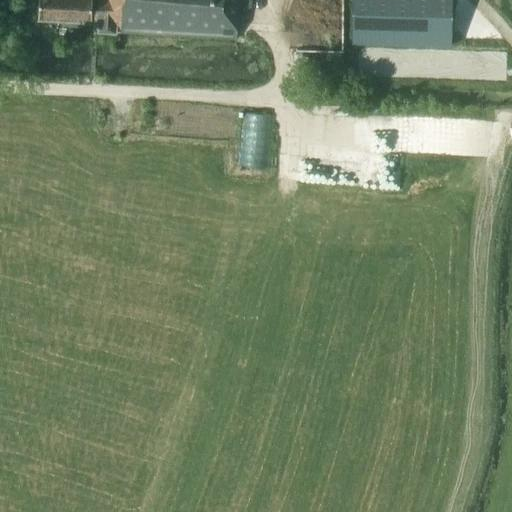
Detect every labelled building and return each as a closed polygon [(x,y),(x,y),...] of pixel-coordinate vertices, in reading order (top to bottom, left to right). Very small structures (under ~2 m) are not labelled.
[(236,38),(238,0),(39,0),(38,18),(99,22),(98,30),(116,31),(116,30),(236,38)] [(452,0),(352,0),(352,42),(451,45),(452,0)] [(322,31),(321,47),(346,47),(346,31),(322,31)] [(430,121),(429,152),(468,153),(469,122),(430,121)] [(381,188),(403,188),(403,168),(382,168),(381,188)]
